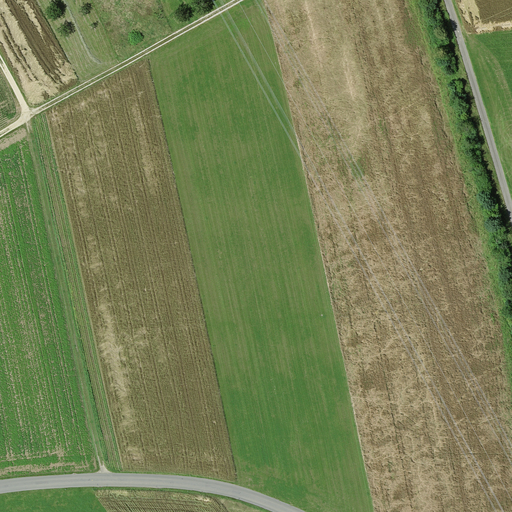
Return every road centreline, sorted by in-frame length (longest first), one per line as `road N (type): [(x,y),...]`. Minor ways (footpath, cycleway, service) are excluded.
road 1 (track): [(105,480),(29,117)]
road 2 (tertiary): [(291,511),(189,483),(0,488)]
road 3 (track): [(242,0),(0,135)]
road 4 (unclassified): [(447,0),(511,206)]
